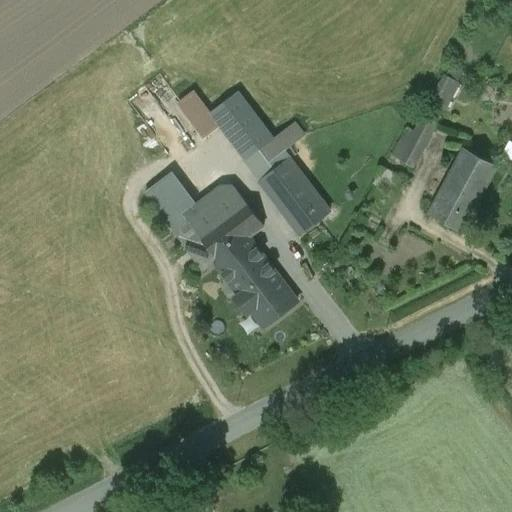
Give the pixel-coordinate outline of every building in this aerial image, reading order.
[(450,108),(465,83),(449,73),(434,98),(450,108)] [(275,139),(239,92),(210,114),(246,162),(275,139)] [(423,117),(400,160),(414,168),(437,125),(423,117)] [(464,149),(430,214),(462,231),(496,167),(464,149)] [(330,213),(289,159),(260,181),(301,235),(330,213)] [(405,180),(382,168),(373,184),(396,196),(405,180)] [(188,213),(163,179),(156,184),(146,192),(190,251),(205,271),(215,263),(218,261),(189,222),(197,216),(207,229),(220,220),(210,206),(235,187),(221,187),(188,213)] [(235,187),(210,206),(220,220),(207,229),(197,216),(189,222),(218,261),(248,239),(264,226),(235,187)] [(218,261),(215,263),(240,296),(241,297),(274,272),(248,239),(218,261)] [(296,302),(274,272),(241,297),(240,296),(235,299),(247,314),(252,311),(264,327),(296,302)]
